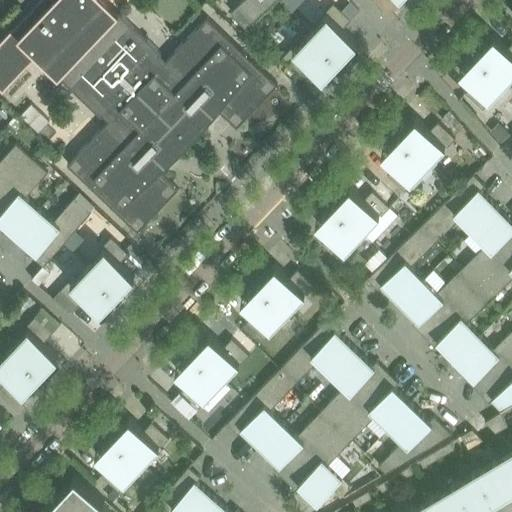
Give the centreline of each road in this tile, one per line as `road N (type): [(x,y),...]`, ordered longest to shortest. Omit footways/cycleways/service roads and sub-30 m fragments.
road 1 (residential): [(260,209),(511,459)]
road 2 (residential): [(114,362),(283,511)]
road 3 (residential): [(409,55),(260,209)]
road 4 (residential): [(260,209),(114,362)]
road 5 (residential): [(114,362),(0,482)]
road 6 (residential): [(0,260),(114,362)]
road 7 (residential): [(409,55),(511,167)]
